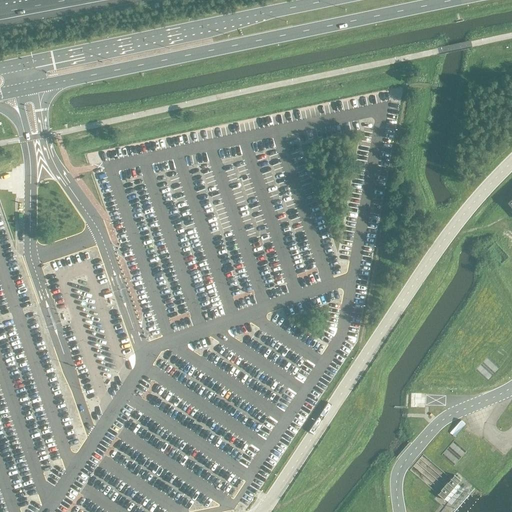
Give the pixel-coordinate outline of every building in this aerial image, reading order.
[(448,433),(451,437),(453,434),(458,429),(461,425),(458,422),(454,426),(450,431),(448,433)] [(450,479),(451,478),(423,454),(421,452),(416,448),(411,444),(409,442),(406,440),(450,479)] [(447,483),(448,482),(403,443),(402,444),(447,483)] [(444,487),(445,486),(400,447),(399,448),(444,487)] [(441,490),(441,489),(397,451),(396,452),(441,490)] [(437,494),(438,493),(393,455),(393,456),(395,458),(398,460),(403,464),(408,469),(409,470),(437,494)] [(446,502),(455,509),(455,508),(457,507),(458,505),(459,504),(460,503),(461,501),(462,501),(463,499),(465,497),(466,495),(468,494),(472,489),(454,474),(451,478),(450,479),(449,480),(448,482),(447,483),(446,484),(445,486),(444,487),(443,488),(441,489),(441,490),(440,492),(438,493),(437,494),(446,502)]
